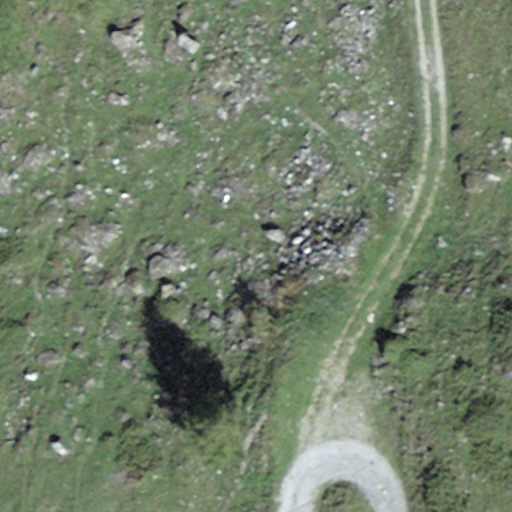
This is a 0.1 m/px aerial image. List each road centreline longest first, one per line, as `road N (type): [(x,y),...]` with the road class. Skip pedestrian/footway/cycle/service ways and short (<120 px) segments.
road 1 (track): [(326,458),(359,348),(445,182),(428,0)]
road 2 (track): [(389,511),(376,473),(326,458),(295,499),(295,511)]
